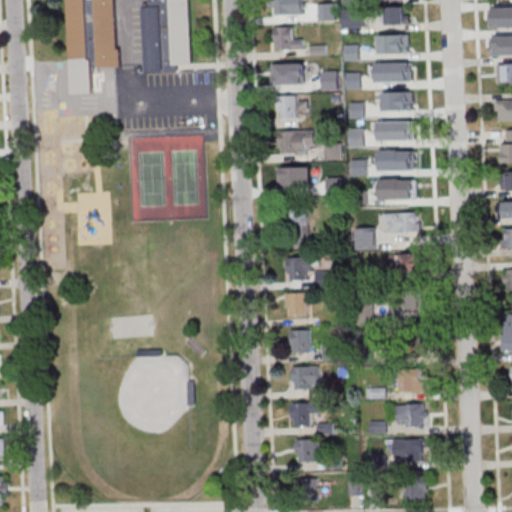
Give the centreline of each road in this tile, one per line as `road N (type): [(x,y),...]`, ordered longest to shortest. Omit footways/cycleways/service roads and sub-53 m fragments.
road 1 (residential): [(257,511),(230,0)]
road 2 (residential): [(39,511),(14,0)]
road 3 (residential): [(475,511),(450,0)]
